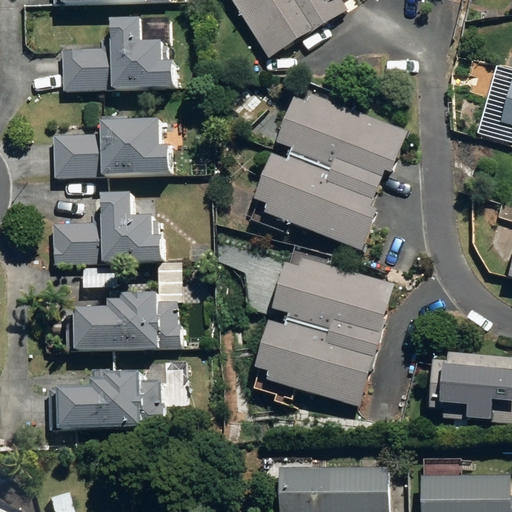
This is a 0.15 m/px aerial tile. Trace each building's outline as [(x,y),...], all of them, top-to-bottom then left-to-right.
[(235,0),(272,61),(353,12),(345,0),(235,0)] [(67,52),(68,94),(182,90),(181,64),(170,64),(169,43),(149,44),(148,21),(118,22),(119,40),(107,40),(107,51),(67,52)] [(273,206),(270,215),(367,253),(384,212),(376,208),(390,172),(397,175),(413,134),(316,96),(313,104),(301,99),(283,144),(298,150),(294,162),(279,156),(261,201),(273,206)] [(57,138),(59,181),(178,177),(177,148),(168,148),(167,122),(107,124),(108,136),(57,138)] [(58,227),(59,267),(170,264),(169,239),(161,239),(160,218),(140,219),(139,195),(107,196),(108,214),(97,214),(98,225),(58,227)] [(276,374),(274,384),(365,410),(401,287),(309,260),(306,269),(292,265),(279,311),(294,316),(291,328),(277,324),(263,371),(276,374)] [(71,329),(72,354),(188,351),(187,327),(183,327),(182,304),(165,304),(165,295),(132,296),(132,292),(114,293),(114,309),(81,310),(81,329),(71,329)] [(511,358),(454,354),(453,363),(440,362),(436,410),(449,412),(449,422),(511,426),(511,358)] [(53,389),(54,433),(170,430),(169,405),(166,405),(165,382),(148,382),(148,374),(115,375),(115,371),(97,372),(97,388),(53,389)] [(394,511),(393,468),(286,471),(287,511),(394,511)] [(511,511),(511,477),(428,479),(428,511),(511,511)] [(73,511),(69,493),(49,498),(52,511),(73,511)]
